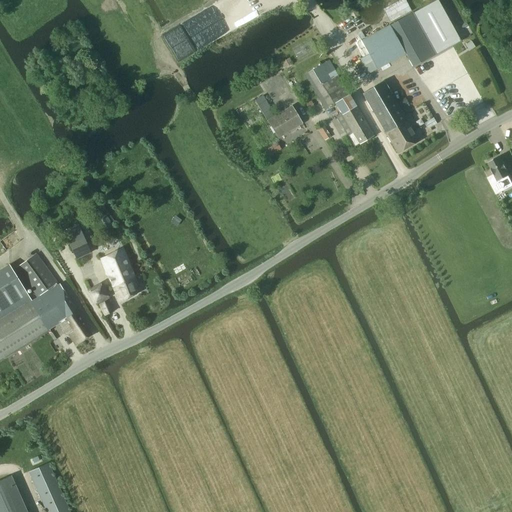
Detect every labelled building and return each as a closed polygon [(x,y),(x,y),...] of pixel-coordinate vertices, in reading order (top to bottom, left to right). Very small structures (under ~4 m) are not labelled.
[(437,0),(435,0),(361,41),(368,54),(377,69),(405,54),(413,67),(460,41),(437,0)] [(400,0),(383,10),(390,23),(411,11),(404,0),(400,0)] [(471,42),(465,46),(469,52),(475,48),(471,42)] [(292,65),(289,59),(281,63),(284,69),(292,65)] [(325,109),(335,103),(352,133),(348,135),(354,146),(373,136),(329,60),(305,74),(325,109)] [(405,98),(396,103),(383,82),(362,94),(384,132),(406,120),(403,116),(408,113),(404,106),(408,104),(405,98)] [(263,95),(255,100),(267,121),(275,116),(263,95)] [(315,107),(311,102),(303,108),(306,113),(315,107)] [(278,138),(301,123),(291,106),(275,116),(267,121),(278,138)] [(433,119),(425,124),(428,129),(436,124),(433,119)] [(384,132),(391,143),(412,131),(406,120),(384,132)] [(325,141),(331,137),(324,126),(317,130),(325,141)] [(418,141),(412,131),(391,143),(397,153),(418,141)] [(278,145),(268,151),(271,156),(281,150),(278,145)] [(488,178),(487,178),(496,195),(511,186),(511,180),(509,176),(510,175),(500,156),(488,162),(494,174),(488,178)] [(64,231),(76,259),(91,253),(78,225),(64,231)] [(113,288),(135,276),(122,248),(100,259),(113,288)] [(16,268),(38,297),(58,284),(36,254),(16,268)] [(0,359),(58,324),(77,312),(59,284),(58,284),(38,297),(31,301),(10,266),(0,272),(0,359)] [(141,292),(135,276),(113,288),(119,303),(141,292)] [(101,285),(100,284),(90,290),(89,291),(95,302),(96,302),(97,303),(108,297),(108,296),(109,296),(102,284),(101,285)] [(104,315),(113,311),(108,300),(99,304),(104,315)] [(77,312),(58,324),(66,335),(67,334),(75,345),(91,334),(77,312)] [(46,511),(69,511),(49,463),(29,472),(46,511)] [(26,511),(11,476),(0,480),(0,511),(26,511)]
